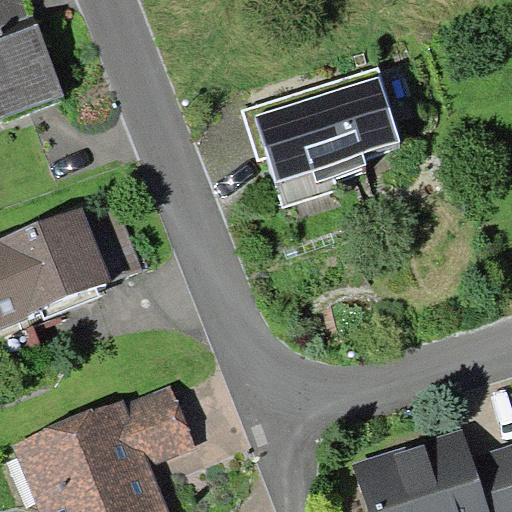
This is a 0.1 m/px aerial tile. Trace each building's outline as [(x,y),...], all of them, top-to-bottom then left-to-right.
[(23,112),(53,101),(15,0),(0,0),(0,121),(20,113),(22,119),(25,118),(23,112)] [(252,166),(253,169),(262,166),(271,194),(308,182),(311,193),(361,177),(358,167),(395,155),(386,127),(389,126),(388,123),(385,124),(371,79),(374,78),(373,75),(354,81),(358,93),(318,106),(314,94),(254,112),(236,118),(237,121),(247,118),(261,163),(252,166)] [(97,290),(132,277),(107,212),(72,226),(71,223),(0,250),(0,331),(98,293),(97,290)] [(182,452),(161,401),(36,451),(56,501),(40,508),(41,511),(150,511),(134,471),(182,452)] [(456,449),(355,480),(365,511),(511,511),(511,457),(464,473),(456,449)]
